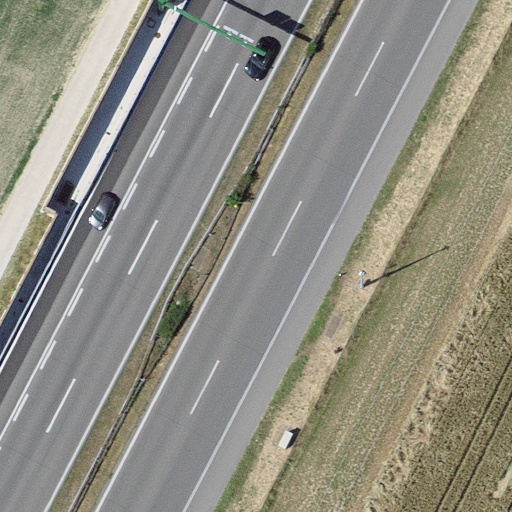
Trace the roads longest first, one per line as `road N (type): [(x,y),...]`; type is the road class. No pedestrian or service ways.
road 1 (motorway): [(270,0),(4,511)]
road 2 (motorway): [(141,511),(406,0)]
road 3 (track): [(0,251),(126,0)]
